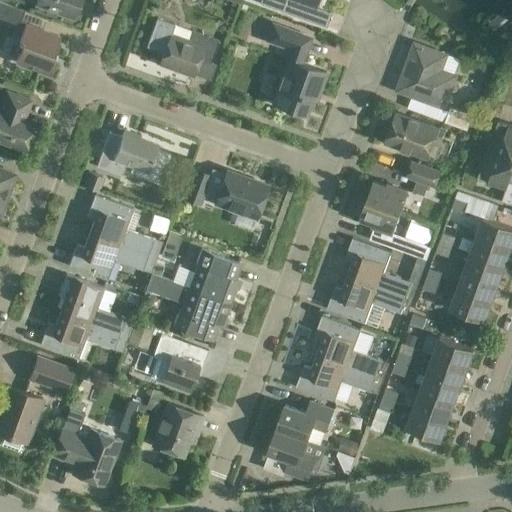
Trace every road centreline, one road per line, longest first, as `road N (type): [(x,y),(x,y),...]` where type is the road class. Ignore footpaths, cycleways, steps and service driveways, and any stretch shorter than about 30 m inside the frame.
road 1 (residential): [(209,511),(325,168)]
road 2 (residential): [(325,168),(83,81)]
road 3 (residential): [(0,304),(83,81)]
road 4 (residential): [(325,168),(377,15)]
road 5 (residential): [(459,494),(511,341)]
road 6 (unclassified): [(459,494),(324,511)]
